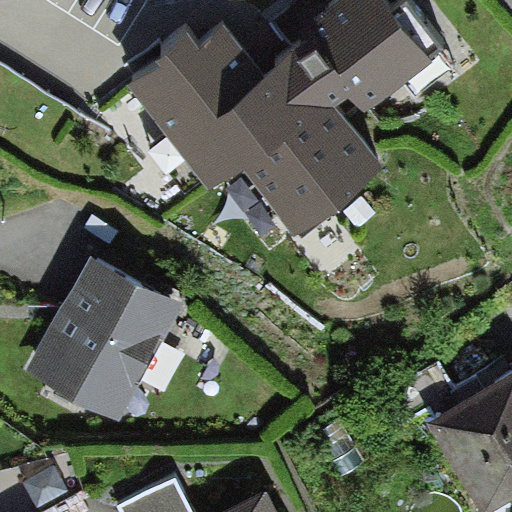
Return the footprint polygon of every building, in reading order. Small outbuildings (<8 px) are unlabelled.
[(406,3),(394,12),(384,0),(344,0),(308,28),(314,37),(265,75),(225,23),(200,43),(189,29),(122,81),(210,194),(242,170),(297,241),(392,168),(359,126),(448,56),(406,3)] [(76,111),(0,63),(0,131),(45,160),(76,111)] [(91,254),(29,371),(122,421),(185,304),(91,254)] [(424,423),(478,511),(497,511),(511,503),(511,373),(488,389),(478,373),(457,386),(440,358),(390,389),(410,423),(430,410),(434,417),(424,423)] [(192,511),(175,479),(119,508),(121,511),(277,511),(266,491),(224,511),(192,511)]
